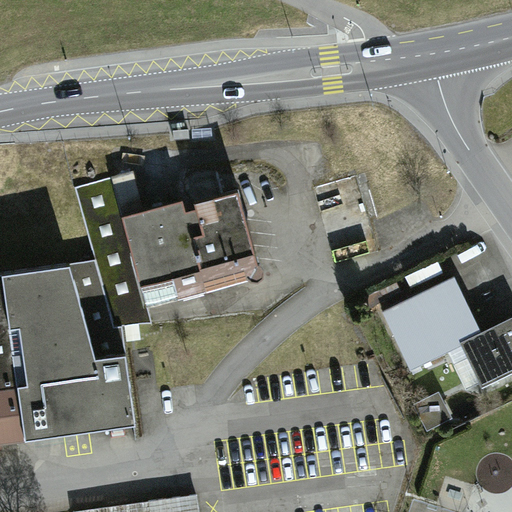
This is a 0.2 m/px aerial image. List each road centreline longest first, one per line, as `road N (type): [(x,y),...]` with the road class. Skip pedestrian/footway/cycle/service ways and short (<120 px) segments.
road 1 (tertiary): [(0,112),(60,98),(387,64)]
road 2 (unclassified): [(0,498),(322,454)]
road 3 (unclassified): [(427,58),(443,108),(511,211)]
